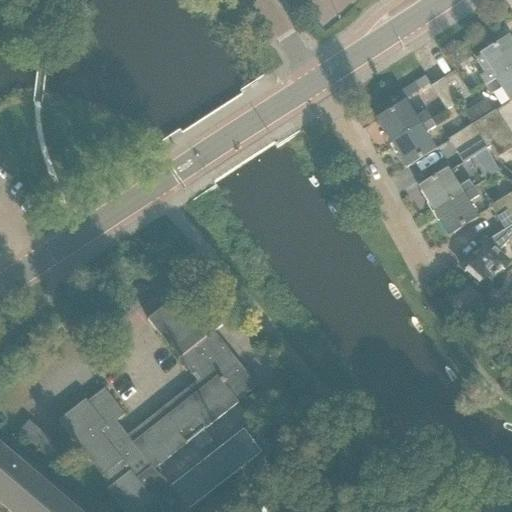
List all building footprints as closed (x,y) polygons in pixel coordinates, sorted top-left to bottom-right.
[(495,80),(511,70),(511,43),(509,39),(481,57),(495,80)] [(511,70),(495,80),(485,87),(491,95),(501,89),(510,104),(511,103),(511,70)] [(442,81),(457,104),(470,97),(455,73),(442,81)] [(446,111),(457,104),(442,81),(431,87),(446,111)] [(485,101),(465,114),(472,126),(493,113),(485,101)] [(392,145),(420,127),(405,104),(377,121),(392,145)] [(478,139),(503,124),(495,111),(493,113),(472,126),(471,127),(478,139)] [(478,139),(486,150),(490,147),(497,159),(511,150),(511,137),(503,124),(478,139)] [(420,127),(392,145),(407,169),(435,151),(420,127)] [(456,153),(478,139),(471,127),(448,141),(456,153)] [(463,164),(486,150),(478,139),(456,153),(463,164)] [(434,213),(462,194),(448,171),(419,189),(434,213)] [(511,193),(490,208),(497,218),(511,208),(511,193)] [(462,194),(434,213),(449,237),(477,219),(462,194)] [(504,231),(511,225),(511,208),(497,218),(504,231)] [(511,225),(486,243),(485,242),(461,267),(473,279),(473,283),(478,287),(482,287),(484,290),(508,264),(497,253),(511,237),(511,225)] [(192,321),(175,300),(148,321),(179,360),(192,376),(196,374),(200,379),(127,437),(116,422),(124,415),(104,389),(87,403),(85,401),(58,422),(102,478),(105,476),(112,486),(106,491),(122,511),(186,511),(261,452),(243,429),(171,486),(154,471),(239,404),(237,402),(257,387),(214,333),(223,326),(209,308),(192,321)] [(54,463),(64,452),(29,422),(19,434),(54,463)] [(21,467),(0,448),(0,504),(9,511),(74,511),(66,505),(68,503),(60,496),(58,498),(29,474),(31,471),(24,465),(21,467)] [(325,498),(341,485),(325,465),(309,478),(325,498)]
